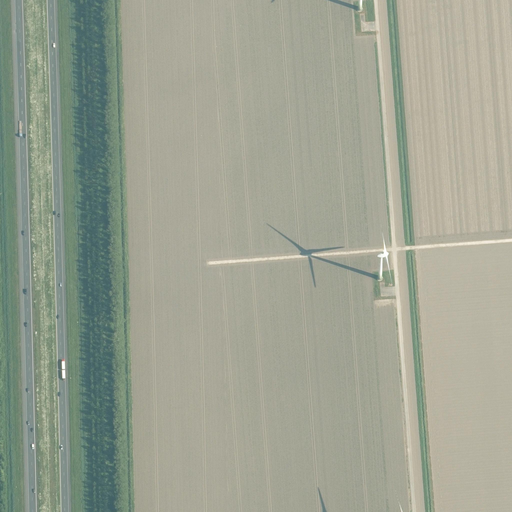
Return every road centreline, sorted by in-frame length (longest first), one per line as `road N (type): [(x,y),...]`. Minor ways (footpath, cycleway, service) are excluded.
road 1 (motorway): [(18,0),(32,511)]
road 2 (motorway): [(63,511),(50,0)]
